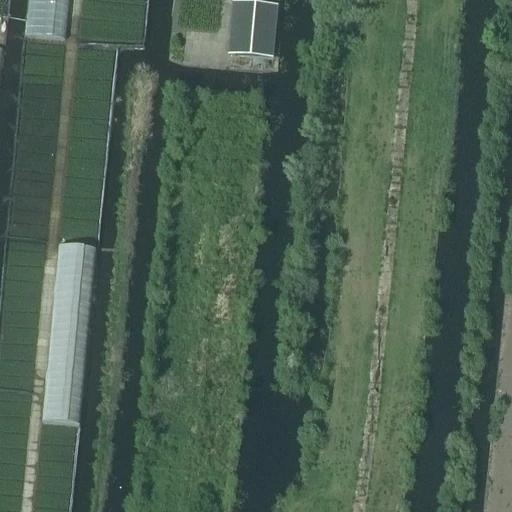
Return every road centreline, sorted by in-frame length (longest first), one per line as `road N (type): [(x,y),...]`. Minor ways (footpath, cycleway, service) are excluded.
road 1 (track): [(357,511),(409,0)]
road 2 (track): [(25,511),(73,0)]
